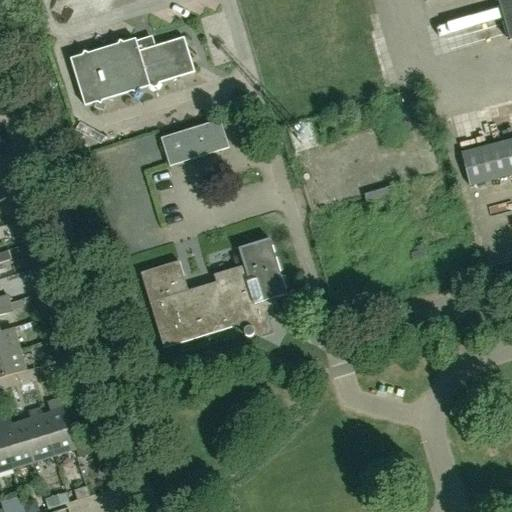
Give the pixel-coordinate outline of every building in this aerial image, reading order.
[(511,0),(423,0),(424,2),(432,0),(496,0),(508,42),(511,40),(511,0)] [(158,84),(194,73),(183,39),(154,47),(151,37),(135,42),(135,40),(123,44),(119,42),(117,46),(87,55),(83,53),(81,56),(70,60),(84,107),(96,104),(100,106),(102,102),(131,93),(135,95),(137,91),(149,87),(152,89),(157,88),(158,84)] [(504,109),(511,106),(511,95),(501,98),(504,109)] [(161,139),(170,168),(229,149),(220,121),(161,139)] [(511,139),(461,152),(470,187),(511,175),(511,139)] [(364,196),(366,203),(393,195),(391,187),(364,196)] [(238,250),(243,267),(213,276),(215,284),(187,292),(178,262),(140,274),(164,349),(231,329),(230,324),(234,323),(245,328),(243,330),(243,333),(245,337),(246,337),(250,337),(253,334),(259,324),(260,325),(269,323),(276,308),(273,300),(286,296),(269,240),(238,250)] [(428,257),(424,245),(417,248),(418,252),(410,254),(412,262),(428,257)] [(0,264),(11,261),(8,252),(0,254),(0,264)] [(0,307),(24,300),(21,292),(0,298),(0,307)] [(0,316),(12,313),(24,309),(22,301),(24,300),(0,307),(0,316)] [(13,329),(0,333),(0,356),(19,351),(13,329)] [(0,380),(26,372),(19,351),(0,356),(0,380)] [(50,414),(42,416),(55,457),(75,451),(59,400),(46,404),(50,414)] [(55,457),(42,416),(40,409),(28,413),(30,420),(20,423),(33,464),(55,457)] [(33,464),(20,423),(11,426),(8,419),(0,421),(0,430),(12,470),(33,464)] [(0,474),(12,470),(0,430),(0,474)] [(75,491),(78,501),(90,497),(87,487),(75,491)]
